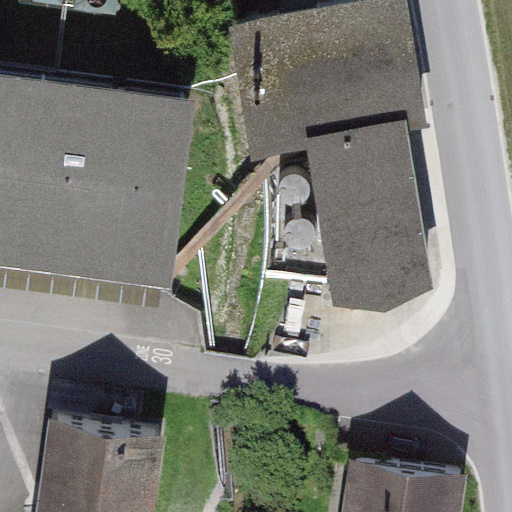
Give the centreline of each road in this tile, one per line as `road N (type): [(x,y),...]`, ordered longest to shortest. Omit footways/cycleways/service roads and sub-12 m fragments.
road 1 (residential): [(0,344),(284,389),(499,385)]
road 2 (residential): [(499,385),(439,0)]
